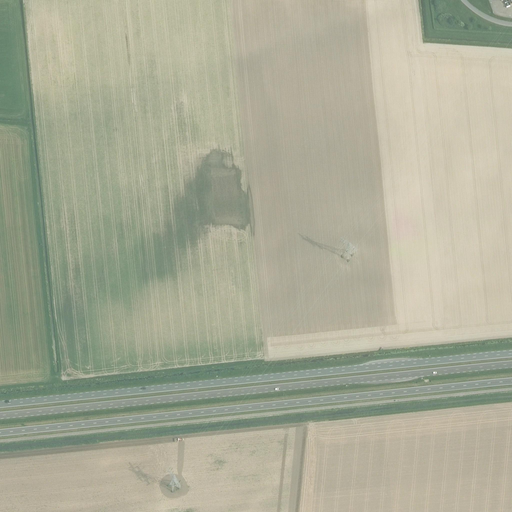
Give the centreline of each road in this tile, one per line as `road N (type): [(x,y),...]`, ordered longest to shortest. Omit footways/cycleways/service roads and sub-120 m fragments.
road 1 (primary): [(0,415),(511,364)]
road 2 (primary): [(511,354),(0,404)]
